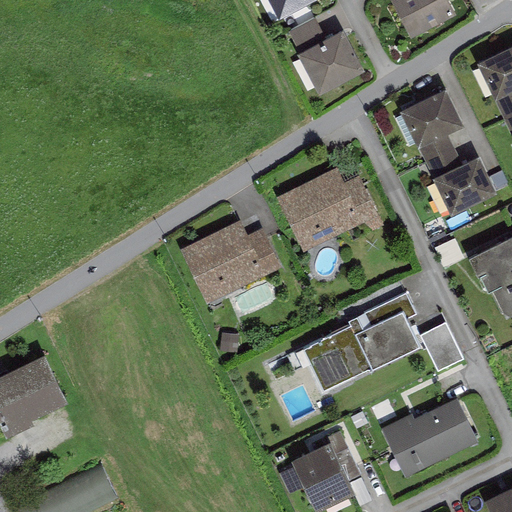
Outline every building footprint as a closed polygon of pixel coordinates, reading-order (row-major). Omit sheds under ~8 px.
[(271,0),(278,14),(304,0),(271,0)] [(394,0),(410,30),(455,7),(451,0),(394,0)] [(343,25),(297,48),(318,89),(364,65),(343,25)] [(511,40),(477,57),(494,92),(495,94),(511,86),(511,40)] [(445,84),(400,105),(418,142),(445,129),(463,121),(445,84)] [(511,86),(495,94),(494,92),(492,93),(511,134),(511,86)] [(460,159),(445,129),(418,142),(432,173),(460,159)] [(496,189),(478,150),(460,159),(432,173),(450,211),(496,189)] [(336,164),(275,194),(302,249),(363,220),(371,228),(383,222),(358,172),(344,179),(336,164)] [(240,217),(180,246),(206,301),(281,265),(262,225),(247,233),(240,217)] [(511,230),(468,252),(478,272),(480,271),(487,286),(492,284),(504,313),(511,309),(511,230)] [(351,323),(303,345),(323,388),(419,343),(406,314),(415,310),(405,290),(348,316),(351,323)] [(424,329),(437,368),(467,359),(453,319),(424,329)] [(44,350),(0,371),(0,420),(6,433),(34,420),(31,415),(67,397),(44,350)] [(412,411),(381,425),(404,474),(478,439),(457,395),(414,415),(412,411)] [(330,436),(292,455),(317,507),(355,489),(330,436)] [(14,511),(90,511),(121,495),(105,465),(45,498),(41,490),(12,506),(14,511)] [(511,511),(511,482),(484,496),(492,511),(511,511)]
